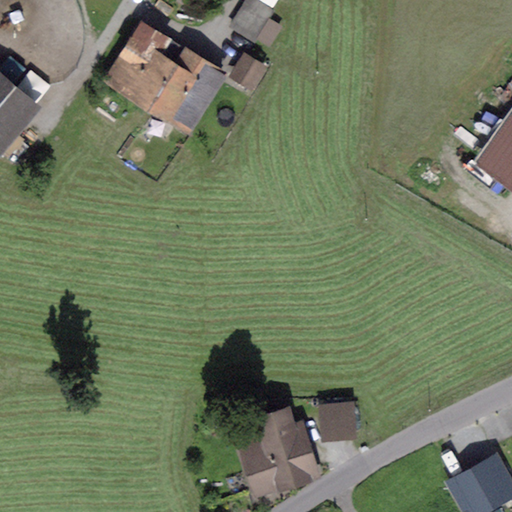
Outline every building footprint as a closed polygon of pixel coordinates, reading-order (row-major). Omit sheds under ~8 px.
[(257,0),(244,0),(231,22),(257,38),(274,10),(272,9),(257,0)] [(141,24),(110,73),(153,100),(184,50),(141,24)] [(190,123),(221,74),(184,50),(153,100),(190,123)] [(245,56),(235,73),(250,83),(258,69),(260,71),(261,69),(259,67),(260,66),(245,56)] [(0,147),(6,153),(20,138),(11,131),(33,105),(0,77),(0,147)] [(511,130),(490,161),(511,177),(511,130)] [(362,434),(361,401),(327,403),(329,436),(362,434)] [(238,425),(259,492),(315,475),(299,422),(292,424),(288,409),(238,425)] [(454,484),(470,511),(510,490),(495,462),(454,484)]
